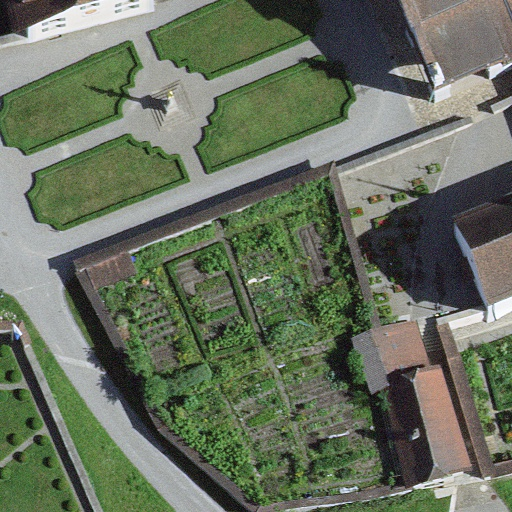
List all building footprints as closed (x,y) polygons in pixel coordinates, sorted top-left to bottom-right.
[(165,10),(162,0),(2,0),(13,45),(165,10)] [(511,0),(383,0),(426,95),(511,57),(511,0)] [(511,198),(446,226),(477,301),(511,287),(511,198)] [(99,298),(148,277),(138,251),(84,271),(99,298)] [(381,333),(353,340),(370,401),(382,398),(409,499),(469,483),(440,377),(431,379),(416,323),(381,333)]
